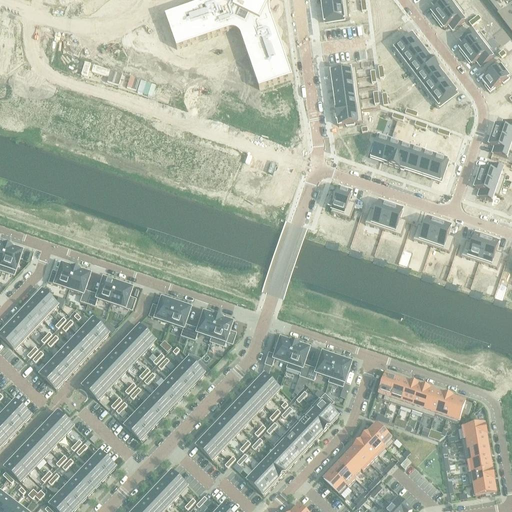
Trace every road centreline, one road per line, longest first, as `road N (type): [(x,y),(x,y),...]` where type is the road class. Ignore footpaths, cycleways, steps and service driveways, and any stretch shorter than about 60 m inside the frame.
road 1 (unknown): [(0,199),(271,296)]
road 2 (residential): [(264,320),(252,356),(106,511)]
road 3 (residential): [(452,213),(478,134),(479,102),(403,0)]
road 4 (residential): [(0,463),(139,314),(150,280)]
road 5 (residential): [(511,508),(490,398),(374,357)]
road 6 (residential): [(269,511),(349,427),(374,357)]
road 7 (residential): [(298,0),(316,168)]
road 8 (residential): [(316,168),(264,320)]
road 9 (residential): [(316,168),(452,213)]
road 10 (residential): [(264,320),(150,280)]
